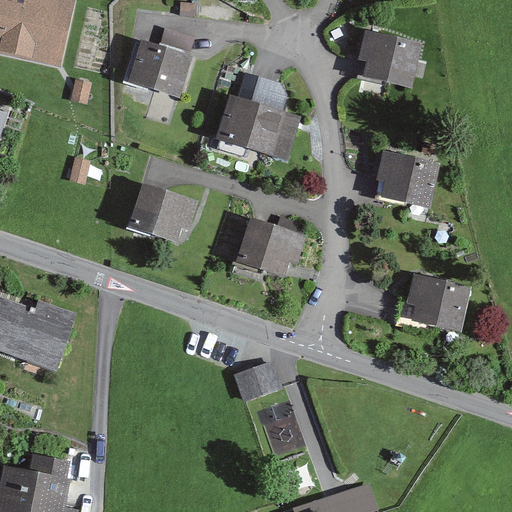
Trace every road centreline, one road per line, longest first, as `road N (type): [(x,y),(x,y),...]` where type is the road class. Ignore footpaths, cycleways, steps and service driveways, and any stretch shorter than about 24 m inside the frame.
road 1 (residential): [(322,349),(342,264),(337,117),(274,0)]
road 2 (tertiary): [(322,349),(0,239)]
road 3 (tertiary): [(511,413),(322,349)]
